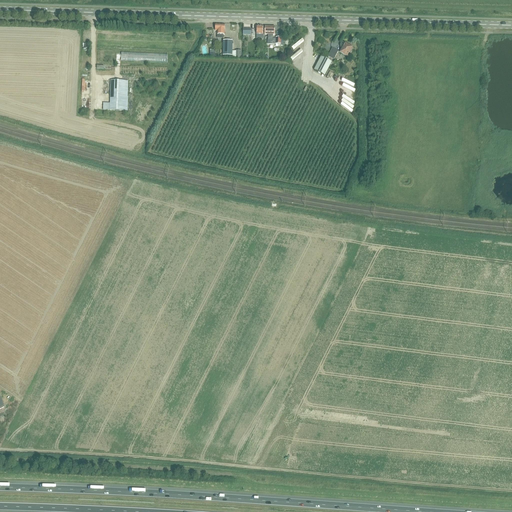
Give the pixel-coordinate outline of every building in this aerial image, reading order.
[(224,35),(225,25),(215,25),(215,31),(217,31),(217,35),(224,35)] [(275,35),(275,27),(265,27),(265,35),(268,35),(268,41),(268,43),(272,43),(272,45),(276,45),(275,47),(278,47),(278,45),(284,45),(284,38),(281,38),(276,38),(276,39),(273,39),(273,35),(275,35)] [(292,53),(288,57),(290,59),(300,50),(298,48),(302,44),(300,42),(290,51),(292,53)] [(348,57),(352,48),(343,44),(341,44),(341,46),(341,48),(343,49),(340,53),(348,57)] [(332,49),(328,57),(333,59),(337,52),(332,49)] [(165,61),(166,54),(120,52),(120,59),(165,61)] [(301,54),(291,63),(293,65),(303,56),(301,54)] [(325,76),(332,63),(321,58),(314,71),(325,76)] [(103,110),(110,111),(127,111),(128,81),(111,81),(110,104),(104,104),(103,110)] [(333,99),(335,97),(325,87),(323,89),(333,99)] [(350,112),(355,107),(343,98),(339,104),(350,112)]
